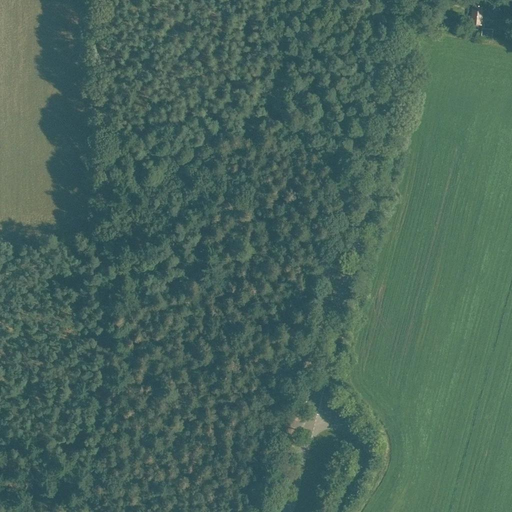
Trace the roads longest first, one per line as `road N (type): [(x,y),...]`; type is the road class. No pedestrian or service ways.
road 1 (tertiary): [(311,412),(408,0)]
road 2 (unknown): [(89,164),(96,410),(85,511)]
road 3 (unknown): [(261,0),(243,77),(248,105),(264,119),(358,153)]
road 4 (unknown): [(247,101),(217,118),(166,123),(120,158),(89,164)]
road 5 (track): [(85,0),(89,164)]
road 6 (unclassified): [(333,511),(363,444),(349,425),(311,412)]
